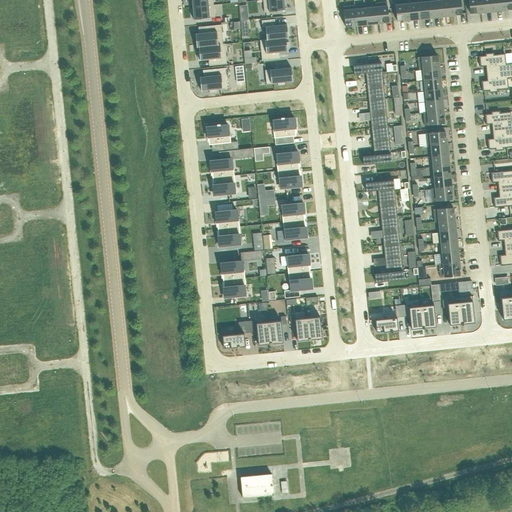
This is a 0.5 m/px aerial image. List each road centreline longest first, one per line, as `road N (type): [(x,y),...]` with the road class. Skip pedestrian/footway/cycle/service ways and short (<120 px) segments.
road 1 (unclassified): [(84,0),(125,402)]
road 2 (residential): [(335,353),(212,366),(185,105)]
road 3 (unclassified): [(169,440),(209,434),(234,408),(511,381)]
road 4 (residential): [(460,30),(492,338)]
road 5 (residential): [(365,350),(333,43)]
road 6 (residential): [(308,93),(335,353)]
road 7 (residential): [(84,360),(93,474),(129,470)]
road 8 (residential): [(53,63),(69,212)]
road 9 (residential): [(69,212),(84,360)]
road 10 (residential): [(333,43),(460,30)]
road 11 (residential): [(492,338),(365,350)]
road 12 (residential): [(185,105),(308,93)]
